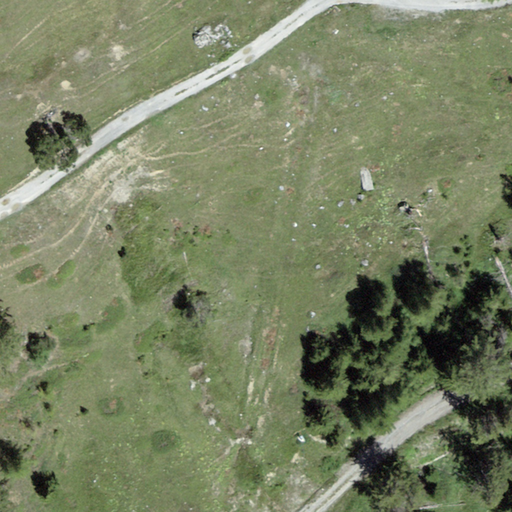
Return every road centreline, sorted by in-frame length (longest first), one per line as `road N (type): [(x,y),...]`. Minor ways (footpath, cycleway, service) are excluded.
road 1 (track): [(0,203),(313,8),(344,0)]
road 2 (track): [(511,366),(413,418),(310,511)]
